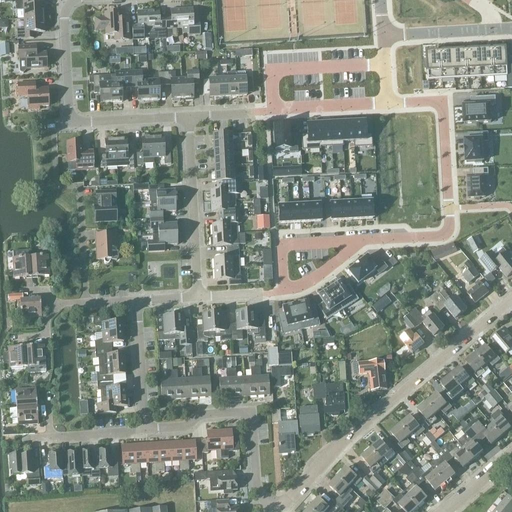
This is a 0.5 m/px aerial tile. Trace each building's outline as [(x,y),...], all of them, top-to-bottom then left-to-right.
[(24,20),(44,19),(43,5),(32,5),(32,0),(14,0),(15,11),(23,10),(24,20)] [(193,10),(182,11),(183,29),(183,35),(189,34),(189,36),(200,36),(199,22),(193,23),(193,10)] [(159,11),(148,12),(149,31),(149,36),(156,36),(156,40),(166,40),(166,19),(159,20),(159,11)] [(171,19),(166,19),(166,40),(172,37),(177,37),(177,29),(183,29),(182,11),(171,11),(171,19)] [(138,26),(132,26),(133,40),(144,40),(144,37),(149,36),(149,31),(148,12),(138,13),(138,26)] [(116,34),(116,41),(130,41),(129,28),(121,28),(120,13),(105,14),(106,19),(96,19),(96,31),(106,30),(106,35),(116,34)] [(24,28),(16,29),(17,40),(34,39),(33,34),(45,33),(44,19),(24,20),(24,28)] [(254,44),(237,45),(237,53),(254,52),(254,44)] [(36,47),(19,47),(19,62),(21,73),(24,74),(27,71),(27,69),(47,68),(46,53),(36,54),(36,47)] [(427,60),(424,60),(425,70),(428,69),(428,81),(508,77),(508,74),(507,69),(507,64),(507,59),(506,49),(427,53),(427,60)] [(182,78),(183,99),(185,99),(186,101),(193,101),(193,98),(194,98),(193,84),(199,84),(198,71),(187,72),(187,78),(182,78)] [(116,76),(110,76),(110,82),(111,103),(122,102),(121,88),(131,88),(130,72),(116,73),(116,76)] [(142,72),(130,72),(131,88),(137,87),(138,102),(149,101),(148,81),(148,76),(147,76),(147,75),(142,76),(142,72)] [(171,73),(165,73),(165,86),(171,85),(172,100),(173,100),(173,102),(180,101),(180,99),(183,99),(182,78),(176,79),(175,72),(171,73)] [(148,81),(149,101),(160,100),(159,86),(165,86),(165,73),(158,73),(158,75),(156,75),(154,77),(154,81),(148,81)] [(236,73),(227,74),(228,79),(228,97),(238,96),(237,79),(236,73)] [(246,73),(236,73),(237,79),(238,96),(247,96),(247,93),(253,93),(252,78),(246,78),(246,73)] [(110,76),(89,77),(90,84),(94,84),(94,94),(100,94),(100,103),(111,103),(110,82),(110,76)] [(219,97),(228,97),(228,79),(218,80),(219,97)] [(210,98),(219,97),(218,80),(209,80),(203,81),(204,96),(210,95),(210,98)] [(39,110),(39,107),(49,107),(48,88),(35,89),(35,83),(18,84),(19,95),(28,95),(29,110),(39,110)] [(495,97),(476,98),(477,106),(463,106),(464,124),(491,122),(490,106),(496,105),(495,97)] [(353,122),(342,123),(343,143),(344,143),(354,142),(353,122)] [(365,122),(353,122),(354,142),(354,148),(373,147),(372,135),(366,135),(365,122)] [(331,123),(319,124),(321,148),(332,147),(331,123)] [(342,123),(331,123),(332,147),(344,147),(344,143),(343,143),(342,123)] [(308,136),(302,136),(302,151),(321,150),(321,148),(319,124),(307,125),(308,136)] [(289,126),(274,126),(275,150),(290,150),(290,153),(298,153),(297,135),(290,135),(289,126)] [(471,140),(465,141),(466,163),(473,162),(473,164),(482,164),(482,162),(483,162),(482,142),(488,142),(488,133),(471,134),(471,140)] [(214,143),(232,142),(231,134),(214,135),(214,143)] [(143,137),(143,139),(142,139),(143,153),(137,154),(137,167),(144,166),(154,165),(154,159),(153,138),(150,138),(150,136),(143,137)] [(155,136),(155,138),(153,138),(154,159),(164,158),(165,165),(171,165),(171,152),(165,152),(164,138),(163,138),(163,136),(155,136)] [(118,137),(118,140),(116,140),(117,166),(128,166),(128,169),(134,169),(134,154),(127,155),(127,139),(126,139),(126,137),(118,137)] [(106,138),(106,140),(105,140),(106,155),(100,155),(101,168),(110,168),(110,167),(117,166),(116,140),(113,140),(113,138),(106,138)] [(77,162),(77,167),(94,166),(93,161),(93,151),(83,152),(83,142),(67,143),(68,163),(77,162)] [(215,151),(232,150),(232,142),(214,143),(215,151)] [(215,159),(233,158),(232,150),(215,151),(215,159)] [(215,167),(233,166),(233,158),(215,159),(215,167)] [(216,175),(234,174),(233,166),(215,167),(216,175)] [(267,168),(258,168),(259,182),(267,182),(267,168)] [(286,168),(272,169),(273,177),(286,177),(286,168)] [(468,176),(467,176),(467,177),(468,186),(468,189),(468,190),(468,198),(468,199),(469,199),(485,198),(484,176),(488,176),(488,170),(474,170),(474,176),(468,177),(468,176)] [(234,174),(216,175),(216,183),(234,182),(234,174)] [(211,191),(211,202),(235,201),(235,195),(237,195),(240,192),(239,183),(224,184),(224,191),(211,191)] [(161,186),(149,186),(149,197),(150,197),(150,203),(151,203),(176,202),(175,191),(161,192),(161,186)] [(95,207),(95,223),(117,222),(116,206),(115,206),(115,201),(116,201),(115,192),(96,193),(96,202),(99,202),(99,207),(95,207)] [(235,211),(235,201),(211,202),(212,213),(218,213),(219,219),(239,217),(239,211),(235,211)] [(151,209),(150,209),(150,220),(163,219),(163,213),(176,212),(176,202),(151,203),(151,209)] [(361,202),(351,203),(352,221),(362,220),(361,202)] [(372,202),(361,202),(362,220),(373,219),(372,202)] [(341,203),(330,204),(331,222),(342,221),(341,203)] [(351,203),(341,203),(342,221),(352,221),(351,203)] [(320,204),(310,205),(311,223),(321,222),(320,204)] [(299,205),(289,206),(290,224),(300,223),(299,205)] [(310,205),(299,205),(300,223),(311,223),(310,205)] [(289,206),(278,207),(279,224),(290,224),(289,206)] [(239,217),(219,219),(219,225),(212,225),(213,236),(236,235),(236,227),(239,226),(239,217)] [(261,228),(261,217),(253,218),(254,228),(261,228)] [(163,219),(150,220),(151,230),(152,230),(153,236),(159,236),(177,235),(177,224),(163,225),(163,219)] [(116,232),(96,233),(97,260),(104,260),(104,262),(105,263),(105,264),(107,264),(108,264),(109,264),(110,262),(110,261),(116,261),(117,261),(117,260),(118,260),(118,259),(118,258),(118,248),(116,248),(116,232)] [(236,235),(213,236),(213,239),(211,239),(211,246),(213,246),(213,247),(228,246),(228,252),(238,252),(238,241),(237,241),(237,234),(236,235)] [(152,246),(148,246),(148,253),(165,252),(164,246),(178,245),(177,235),(159,236),(153,236),(153,242),(151,242),(152,246)] [(228,258),(214,259),(215,270),(239,269),(238,262),(239,262),(238,252),(228,252),(228,258)] [(411,254),(412,258),(409,259),(408,256),(399,257),(397,258),(403,265),(408,262),(409,261),(410,266),(420,265),(419,257),(417,257),(417,254),(411,254)] [(491,254),(481,262),(491,275),(499,269),(506,279),(511,274),(511,260),(507,254),(498,261),(491,254)] [(31,257),(32,278),(50,277),(49,256),(31,257)] [(14,279),(32,278),(31,257),(13,258),(14,279)] [(349,271),(348,272),(349,273),(358,284),(376,270),(380,275),(388,268),(380,258),(373,264),(368,258),(367,257),(366,257),(360,262),(359,263),(356,266),(356,265),(355,266),(349,271)] [(463,276),(469,284),(480,275),(474,268),(463,276)] [(239,269),(215,270),(215,281),(229,280),(230,286),(240,286),(239,269)] [(444,278),(447,285),(455,283),(452,275),(444,278)] [(466,295),(474,305),(488,294),(478,282),(474,285),(476,287),(466,295)] [(332,288),(329,289),(343,310),(358,300),(349,286),(344,289),(340,284),(340,283),(339,283),(333,287),(332,288)] [(439,292),(437,294),(430,300),(440,312),(444,309),(454,321),(466,311),(456,299),(453,301),(445,290),(444,291),(442,288),(438,291),(439,292)] [(343,310),(329,289),(326,291),(325,292),(319,296),(319,297),(323,303),(318,307),(327,321),(343,310)] [(23,295),(8,296),(9,302),(20,301),(21,319),(42,317),(41,299),(23,300),(23,295)] [(319,326),(314,307),(312,307),(312,308),(309,308),(308,303),(308,302),(306,302),(307,303),(299,305),(299,304),(298,305),(297,305),(295,306),(295,305),(301,331),(318,327),(319,326)] [(278,316),(282,336),(283,335),(301,331),(295,305),(294,306),(292,306),(291,306),(283,308),(282,308),(282,310),(282,309),(284,314),(282,315),(280,316),(280,315),(278,316)] [(444,330),(434,318),(433,318),(428,313),(422,318),(416,310),(409,315),(419,328),(422,325),(433,339),(444,330)] [(242,331),(248,331),(246,312),(236,313),(236,326),(230,326),(231,341),(243,341),(242,331)] [(257,312),(246,312),(248,331),(248,335),(254,335),(254,338),(265,337),(264,324),(257,324),(257,312)] [(223,313),(213,314),(215,338),(221,338),(222,342),(231,341),(230,326),(224,327),(223,313)] [(173,316),(175,340),(182,340),(182,346),(192,345),(191,329),(185,329),(184,314),(176,314),(176,316),(173,316)] [(203,328),(197,328),(198,343),(208,342),(208,339),(209,339),(210,339),(213,339),(215,338),(213,314),(202,314),(203,328)] [(409,315),(402,321),(410,331),(400,340),(412,356),(424,346),(417,337),(418,336),(414,331),(419,328),(409,315)] [(158,341),(175,340),(173,316),(163,317),(164,333),(158,333),(158,341)] [(108,317),(94,318),(94,326),(102,328),(103,334),(123,333),(122,322),(108,323),(108,317)] [(499,344),(507,355),(511,350),(511,336),(506,330),(500,335),(498,333),(492,339),(493,340),(493,341),(497,346),(499,344)] [(103,340),(95,342),(96,351),(110,350),(109,344),(124,343),(123,333),(103,334),(103,340)] [(26,347),(28,368),(45,367),(44,346),(26,347)] [(10,369),(28,368),(26,347),(8,348),(9,355),(4,355),(3,357),(4,365),(5,366),(10,366),(10,369)] [(484,367),(485,366),(488,363),(492,368),(499,362),(495,357),(493,359),(484,347),(474,355),(484,367)] [(110,350),(96,351),(96,359),(98,359),(99,367),(105,366),(125,365),(124,355),(110,355),(110,350)] [(488,371),(485,366),(484,367),(474,355),(472,357),(471,356),(466,360),(466,362),(464,364),(474,375),(473,376),(476,380),(488,371)] [(383,362),(357,365),(358,376),(368,375),(370,393),(385,391),(383,362)] [(337,364),(339,383),(347,383),(345,363),(337,364)] [(99,374),(97,375),(97,383),(112,382),(111,376),(126,375),(125,365),(105,366),(99,367),(99,374)] [(292,367),(271,368),(272,387),(280,386),(280,376),(293,375),(292,367)] [(245,397),(257,397),(256,368),(251,368),(252,377),(244,378),(245,397)] [(256,368),(257,397),(270,396),(269,376),(261,377),(260,368),(256,368)] [(245,397),(244,378),(236,378),(236,369),(231,370),(233,398),(245,397)] [(458,369),(449,377),(459,389),(460,387),(463,392),(473,384),(469,379),(468,380),(458,369)] [(193,379),(185,380),(187,399),(199,398),(197,370),(192,371),(193,379)] [(202,370),(197,370),(199,398),(211,398),(210,378),(202,379),(202,370)] [(220,399),(233,398),(231,370),(227,370),(227,379),(219,379),(220,399)] [(169,381),(161,381),(162,401),(174,400),(173,371),(168,371),(169,381)] [(177,371),(173,371),(174,400),(187,399),(185,380),(178,380),(177,371)] [(449,377),(439,385),(449,396),(448,397),(451,402),(459,395),(462,393),(459,389),(449,377)] [(112,382),(97,383),(98,391),(101,392),(101,399),(107,399),(127,397),(126,387),(112,388),(112,382)] [(326,384),(319,384),(320,399),(324,399),(325,408),(323,408),(324,416),(330,415),(331,417),(331,418),(337,418),(338,417),(338,415),(338,412),(343,412),(342,395),(341,395),(341,386),(326,387),(326,384)] [(489,394),(494,391),(488,384),(483,388),(485,391),(483,392),(487,396),(489,394)] [(17,408),(37,407),(36,389),(16,391),(17,408)] [(489,394),(498,405),(503,401),(494,390),(494,391),(489,394)] [(487,397),(482,401),(491,411),(498,405),(489,394),(487,396),(487,397)] [(426,403),(436,414),(440,411),(443,415),(450,409),(447,405),(445,406),(436,395),(426,403)] [(101,406),(99,406),(99,415),(114,414),(113,409),(127,408),(127,397),(107,399),(101,399),(101,406)] [(462,408),(457,412),(462,418),(476,407),(472,402),(463,410),(462,408)] [(432,418),(436,414),(426,403),(417,411),(426,423),(425,424),(429,428),(436,422),(432,418)] [(18,426),(39,425),(37,407),(17,408),(18,426)] [(316,408),(299,409),(300,429),(299,429),(299,430),(300,430),(301,437),(313,437),(313,434),(319,434),(318,416),(316,416),(316,408)] [(281,424),(280,410),(271,411),(272,425),(277,424),(279,447),(277,447),(278,456),(288,455),(288,453),(294,453),(293,437),(296,437),(295,423),(281,424)] [(499,414),(488,423),(491,427),(501,439),(510,431),(501,419),(503,418),(499,414)] [(399,426),(409,437),(413,434),(416,438),(423,432),(420,428),(418,429),(409,418),(399,426)] [(477,419),(468,427),(481,444),(486,440),(491,447),(501,439),(491,427),(488,423),(487,422),(482,426),(477,419)] [(436,423),(431,427),(438,435),(447,428),(443,423),(439,427),(436,423)] [(451,423),(449,428),(456,432),(458,427),(451,423)] [(405,440),(409,437),(399,426),(389,435),(399,446),(398,446),(401,451),(409,444),(405,440)] [(466,436),(458,442),(459,444),(464,450),(463,450),(473,462),(482,454),(477,447),(481,444),(468,427),(462,431),(466,436)] [(216,460),(221,460),(219,431),(207,432),(207,440),(201,440),(202,454),(209,454),(209,452),(216,451),(216,460)] [(219,431),(221,460),(229,460),(228,450),(233,450),(233,452),(239,452),(239,438),(232,438),(232,431),(219,431)] [(431,433),(426,437),(432,444),(437,440),(431,433)] [(180,471),(185,471),(183,442),(170,443),(172,463),(179,462),(180,471)] [(183,442),(185,471),(189,471),(189,461),(196,461),(195,442),(183,442)] [(164,463),(172,463),(170,443),(158,444),(160,472),(165,472),(164,463)] [(379,443),(370,451),(380,462),(383,459),(387,463),(395,457),(391,452),(389,454),(379,443)] [(441,450),(440,451),(449,462),(452,460),(454,458),(463,470),(473,462),(463,450),(464,450),(459,444),(455,447),(452,443),(448,446),(447,445),(441,450)] [(156,473),(160,472),(158,444),(146,445),(147,464),(155,464),(156,473)] [(131,474),(136,474),(134,445),(122,446),(123,466),(131,465),(131,474)] [(140,465),(147,464),(146,445),(134,445),(136,474),(140,474),(140,465)] [(100,465),(100,469),(108,469),(108,478),(119,477),(118,463),(112,464),(111,450),(99,451),(100,465)] [(407,450),(401,455),(408,463),(414,458),(407,450)] [(100,469),(100,465),(94,465),(93,451),(80,452),(81,471),(89,470),(90,479),(100,479),(100,469)] [(370,451),(360,459),(370,470),(369,471),(372,476),(374,478),(377,475),(381,471),(380,469),(383,466),(380,462),(370,451)] [(429,464),(428,465),(432,469),(435,473),(445,485),(455,477),(445,466),(447,464),(449,462),(440,451),(437,453),(442,459),(438,463),(437,461),(435,461),(431,464),(431,466),(429,464)] [(68,465),(62,466),(63,472),(63,476),(69,476),(81,475),(81,471),(80,452),(67,453),(68,465)] [(56,479),(55,472),(63,472),(62,463),(61,453),(49,454),(50,468),(44,468),(45,480),(56,479)] [(10,476),(21,475),(27,475),(28,486),(40,485),(39,469),(33,470),(32,455),(20,456),(20,454),(9,455),(10,476)] [(404,467),(408,463),(401,455),(397,459),(404,467)] [(419,469),(411,475),(421,486),(425,482),(435,493),(445,485),(435,473),(432,469),(424,475),(419,469)] [(346,470),(338,479),(348,489),(352,484),(356,488),(362,481),(359,478),(357,480),(346,470)] [(233,472),(206,473),(207,480),(211,480),(212,492),(224,491),(225,495),(232,495),(232,490),(237,490),(236,478),(233,478),(233,472)] [(374,478),(371,480),(379,489),(386,484),(377,475),(374,478)] [(412,486),(404,494),(407,498),(417,509),(426,500),(417,489),(421,486),(411,475),(406,480),(412,486)] [(375,494),(376,493),(379,490),(370,481),(367,477),(362,482),(375,494)] [(338,479),(329,488),(340,498),(335,504),(342,511),(353,499),(350,496),(353,492),(348,489),(338,479)] [(385,491),(380,496),(390,505),(394,500),(385,491)] [(400,497),(393,504),(396,508),(398,506),(403,511),(413,511),(417,509),(407,498),(404,494),(400,497)] [(380,496),(376,502),(385,510),(390,505),(380,496)] [(494,511),(511,511),(511,500),(507,496),(494,511)] [(318,500),(310,509),(312,511),(343,511),(342,511),(335,504),(329,510),(318,500)] [(238,511),(238,508),(222,509),(222,501),(207,502),(207,510),(217,510),(217,511),(238,511)]
